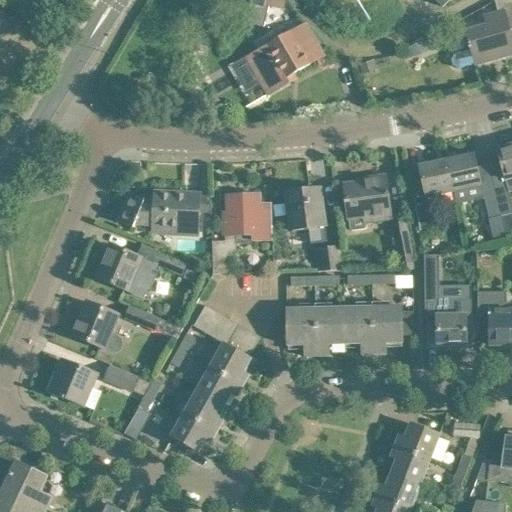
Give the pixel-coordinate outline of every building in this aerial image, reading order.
[(240,0),(239,4),(268,11),(269,7),(283,10),(285,0),(240,0)] [(511,0),(496,0),(496,1),(499,14),(486,17),(489,26),(466,32),(469,44),(467,44),(468,49),(471,48),(471,51),(454,55),(451,61),(453,67),(458,70),(476,65),(476,63),(502,56),(502,58),(511,54),(511,0)] [(268,11),(239,4),(235,21),(264,28),(268,11)] [(306,25),(246,59),(268,96),(290,83),(287,78),(324,56),(306,25)] [(405,51),(408,59),(430,51),(423,40),(405,51)] [(511,192),(511,145),(497,149),(506,181),(505,181),(506,187),(495,189),(502,218),(511,215),(511,204),(509,193),(511,192)] [(474,155),(447,161),(454,193),(481,187),(474,155)] [(454,193),(447,161),(419,167),(426,199),(454,193)] [(386,181),(344,186),(350,225),(349,225),(350,230),(351,232),(365,230),(366,228),(366,223),(391,220),(386,181)] [(502,218),(495,189),(483,192),(489,221),(502,218)] [(326,227),(322,196),(312,197),(310,190),(286,194),(291,232),(309,230),(311,245),(326,243),(324,227),(326,227)] [(198,231),(200,197),(156,194),(155,203),(144,203),(131,197),(120,222),(139,230),(140,226),(154,226),(154,229),(198,231)] [(270,241),(270,212),(270,205),(260,206),(259,196),(227,197),(228,222),(224,222),(225,237),(236,237),(237,244),(248,244),(248,241),(270,241)] [(428,204),(415,206),(421,235),(433,232),(428,204)] [(412,256),(406,224),(392,226),(401,270),(415,270),(412,256)] [(231,253),(231,243),(225,243),(213,243),(214,275),(231,275),(231,253)] [(111,246),(97,279),(128,292),(145,299),(146,295),(150,293),(158,274),(157,270),(158,268),(182,278),(187,265),(157,252),(140,246),(136,256),(111,246)] [(315,250),(318,273),(343,271),(340,247),(315,250)] [(425,256),(424,256),(425,319),(437,319),(438,347),(466,347),(466,317),(472,317),(471,300),(451,300),(440,301),(440,287),(439,256),(425,256)] [(187,270),(183,279),(194,283),(198,274),(187,270)] [(395,276),(396,277),(396,285),(395,289),(413,288),(413,276),(395,276)] [(327,286),(327,278),(315,279),(315,286),(327,286)] [(339,286),(338,278),(327,278),(327,286),(339,286)] [(303,287),(303,279),(291,279),(291,287),(303,287)] [(315,286),(315,279),(303,279),(303,287),(315,286)] [(478,312),(490,312),(490,346),(511,346),(511,310),(507,310),(506,293),(478,293),(478,312)] [(118,315),(87,303),(73,337),(103,350),(111,353),(116,353),(121,351),(123,345),(122,340),(120,337),(117,335),(110,332),(118,315)] [(125,319),(176,341),(183,330),(130,307),(125,319)] [(205,333),(216,312),(206,307),(194,328),(205,333)] [(374,356),(373,308),(345,309),(346,345),(362,344),(362,356),(374,356)] [(403,343),(402,312),(402,308),(373,308),(374,356),(386,355),(386,344),(403,343)] [(346,345),(345,309),(315,310),(316,357),(329,357),(329,345),(346,345)] [(316,357),(315,310),(287,311),(288,346),(305,346),(305,357),(316,357)] [(216,340),(227,319),(216,312),(205,333),(216,340)] [(227,346),(239,325),(227,319),(216,340),(223,343),(227,346)] [(239,353),(250,332),(239,325),(227,346),(239,353)] [(249,359),(260,340),(261,338),(250,332),(239,353),(249,359)] [(194,340),(187,335),(179,350),(186,354),(194,340)] [(239,353),(227,346),(223,343),(210,367),(244,386),(249,377),(244,374),(251,360),(249,359),(239,353)] [(178,369),(186,354),(179,350),(171,364),(178,369)] [(63,362),(50,393),(61,398),(61,399),(64,401),(65,399),(83,407),(96,375),(63,362)] [(152,384),(138,379),(111,367),(105,381),(133,392),(132,393),(145,397),(147,394),(152,384)] [(238,397),(244,386),(210,367),(197,391),(225,407),(232,394),(238,397)] [(155,380),(152,384),(147,394),(155,398),(163,384),(155,380)] [(218,419),(225,407),(197,391),(184,415),(217,433),(223,422),(218,419)] [(147,394),(145,397),(134,417),(142,422),(155,398),(147,394)] [(211,443),(217,433),(184,415),(171,438),(199,453),(206,440),(211,443)] [(454,423),(453,437),(480,438),(480,425),(454,423)] [(431,460),(440,436),(411,424),(405,439),(399,436),(395,446),(431,460)] [(511,431),(508,431),(505,456),(492,454),(491,461),(489,481),(511,483),(511,431)] [(421,486),(431,460),(395,446),(391,458),(397,461),(391,475),(421,486)] [(466,474),(472,459),(464,455),(458,471),(466,474)] [(485,460),(478,479),(489,481),(491,461),(485,460)] [(39,494),(47,478),(16,463),(5,487),(47,507),(51,499),(39,494)] [(460,490),(466,474),(458,471),(452,487),(460,490)] [(411,510),(421,486),(391,475),(386,488),(380,486),(376,496),(411,510)] [(44,511),(47,507),(5,487),(0,496),(0,511),(44,511)] [(410,511),(411,510),(376,496),(372,507),(378,510),(377,511),(410,511)] [(505,511),(506,506),(469,501),(464,511),(505,511)]
